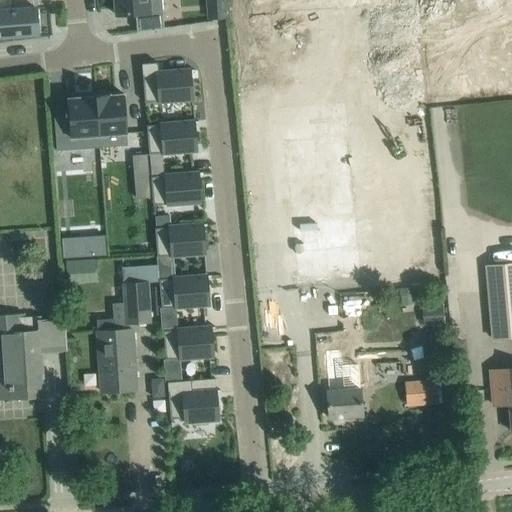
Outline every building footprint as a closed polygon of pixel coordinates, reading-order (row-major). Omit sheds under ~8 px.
[(161,0),(114,0),(116,15),(135,13),(137,31),(164,27),(161,0)] [(37,8),(0,10),(0,36),(39,34),(37,8)] [(511,29),(465,34),(466,51),(459,51),(462,80),(511,74),(511,29)] [(241,89),(270,88),(269,57),(240,58),(241,89)] [(158,62),(142,63),(145,102),(193,98),(191,71),(190,69),(158,72),(158,62)] [(124,93),(96,96),(100,147),(128,145),(124,93)] [(68,104),(53,105),(57,150),(100,147),(96,95),(82,96),(68,97),(68,104)] [(195,121),(147,125),(149,153),(197,150),(195,123),(195,121)] [(353,134),(293,139),(304,283),(370,278),(364,206),(358,207),(353,134)] [(147,154),(134,155),(136,176),(149,175),(147,154)] [(199,172),(151,176),(153,205),(201,201),(199,174),(199,172)] [(203,224),(155,227),(157,256),(205,252),(203,225),(203,224)] [(400,236),(401,259),(429,259),(429,236),(400,236)] [(78,237),(61,239),(63,258),(80,257),(78,237)] [(511,263),(486,266),(492,338),(511,336),(511,263)] [(123,302),(112,303),(113,319),(114,324),(127,323),(132,323),(146,322),(150,322),(148,282),(156,282),(155,278),(154,266),(123,267),(123,282),(122,282),(123,302)] [(207,275),(159,279),(162,308),(176,306),(209,304),(207,276),(207,275)] [(412,295),(401,296),(402,305),(413,304),(412,295)] [(76,312),(67,313),(68,322),(76,322),(76,312)] [(25,313),(0,315),(0,386),(1,398),(43,396),(40,351),(66,350),(63,320),(42,321),(41,316),(25,317),(25,313)] [(113,319),(97,320),(98,332),(100,372),(102,392),(136,389),(135,369),(132,330),(127,330),(127,323),(114,324),(113,319)] [(177,320),(161,322),(162,330),(178,329),(177,320)] [(211,326),(163,330),(166,359),(180,358),(214,355),(211,328),(211,326)] [(445,340),(422,342),(423,361),(446,359),(445,340)] [(331,372),(327,372),(328,391),(327,391),(329,418),(362,415),(359,374),(358,364),(330,366),(331,372)] [(511,368),(491,370),(493,385),(494,405),(510,404),(511,422),(511,368)] [(163,379),(152,379),(153,397),(164,396),(163,380),(163,379)] [(182,380),(167,382),(170,418),(184,417),(185,421),(192,421),(192,425),(208,423),(207,419),(219,418),(216,391),(216,390),(192,392),(191,380),(182,380)] [(415,380),(405,381),(407,405),(417,405),(415,380)]
